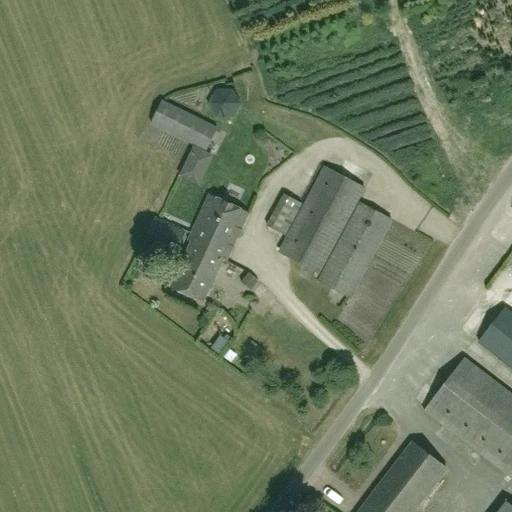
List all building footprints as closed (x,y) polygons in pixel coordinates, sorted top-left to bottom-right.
[(510,113),(511,112),(511,85),(501,90),(510,113)] [(217,128),(162,100),(151,124),(206,151),(217,128)] [(280,253),(317,274),(363,187),(325,167),(280,253)] [(301,204),(285,194),(266,227),(283,236),(301,204)] [(208,244),(210,240),(216,243),(211,254),(223,259),(223,260),(227,262),(248,214),(208,196),(190,236),(208,244)] [(319,283),(347,298),(390,219),(362,204),(319,283)] [(208,244),(190,236),(188,240),(191,241),(171,286),(204,301),(223,260),(223,259),(211,254),(216,243),(210,240),(208,244)] [(511,313),(505,308),(479,342),(511,367),(511,313)] [(425,410),(511,477),(511,398),(464,361),(425,410)] [(412,511),(446,469),(412,443),(357,511),(412,511)] [(496,511),(511,511),(511,505),(506,500),(496,511)]
